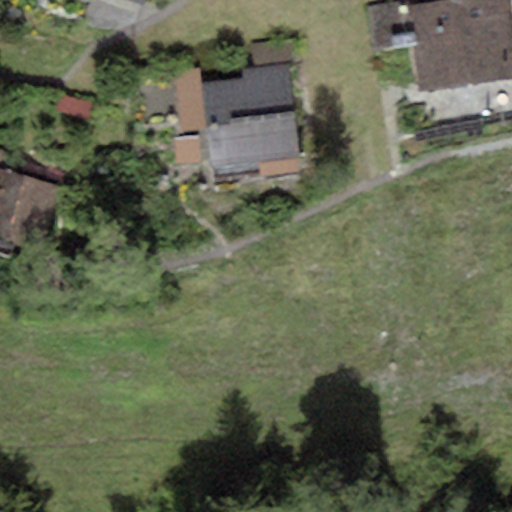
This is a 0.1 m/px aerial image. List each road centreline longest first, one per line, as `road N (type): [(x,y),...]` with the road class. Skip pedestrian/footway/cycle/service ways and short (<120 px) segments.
road 1 (track): [(511,156),(114,290),(0,293)]
road 2 (track): [(0,83),(58,86),(205,0)]
